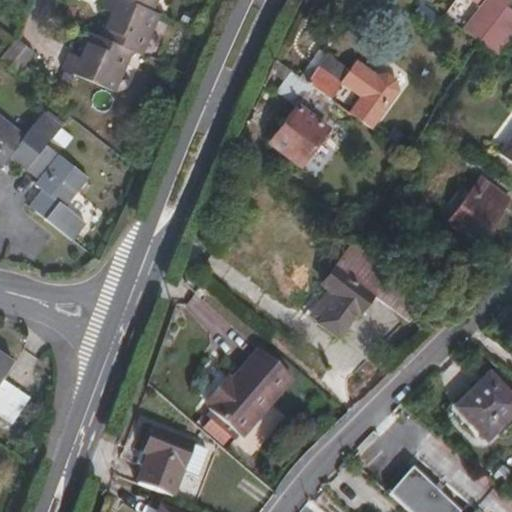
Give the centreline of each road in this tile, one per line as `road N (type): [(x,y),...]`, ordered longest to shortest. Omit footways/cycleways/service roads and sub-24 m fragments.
road 1 (primary): [(125,309),(258,0)]
road 2 (residential): [(275,511),(511,273)]
road 3 (primary): [(50,511),(107,353)]
road 4 (residential): [(125,309),(0,291)]
